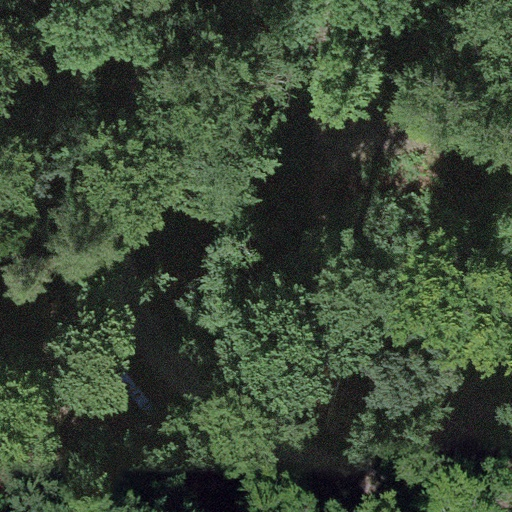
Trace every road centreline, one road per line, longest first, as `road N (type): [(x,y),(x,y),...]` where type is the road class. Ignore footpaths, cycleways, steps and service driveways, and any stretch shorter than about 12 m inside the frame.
road 1 (track): [(476,511),(332,470),(211,411),(139,339),(115,299),(106,252),(168,0)]
road 2 (track): [(511,108),(474,119),(298,228),(338,0)]
road 3 (track): [(298,228),(301,249),(430,325),(511,351)]
